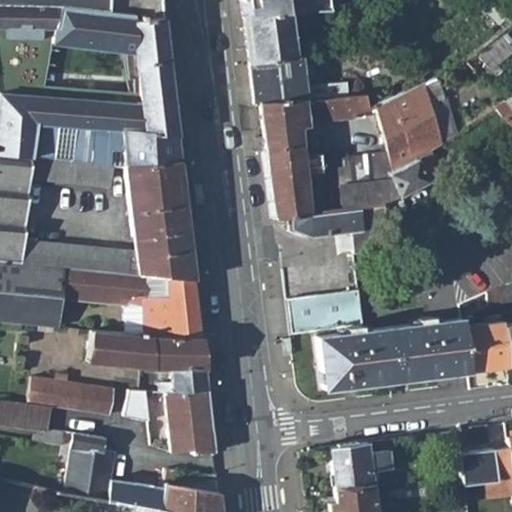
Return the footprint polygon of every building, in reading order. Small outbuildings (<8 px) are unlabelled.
[(0,0),(0,5),(51,7),(160,19),(157,0),(0,0)] [(238,0),(240,11),(285,5),(307,4),(306,0),(238,0)] [(288,26),(320,21),(319,4),(307,4),(285,5),(240,11),(246,63),(284,58),(292,57),(288,26)] [(29,125),(174,136),(160,19),(51,7),(0,5),(0,20),(34,22),(34,29),(42,29),(50,29),(49,36),(48,42),(131,53),(138,102),(22,93),(19,124),(29,125)] [(0,27),(34,29),(34,22),(0,20),(0,27)] [(0,36),(33,37),(34,29),(0,27),(0,36)] [(511,43),(504,34),(481,52),(493,67),(511,52),(511,43)] [(284,58),(286,71),(301,69),(299,56),(298,56),(292,57),(284,58)] [(252,103),(257,103),(329,97),(328,86),(303,88),(301,69),(286,71),(284,58),(246,63),(252,103)] [(499,71),(495,67),(490,71),(494,75),(499,71)] [(374,104),(384,150),(389,171),(428,149),(439,142),(427,95),(441,88),(434,75),(433,76),(401,93),(384,100),(374,104)] [(347,96),(346,84),(328,86),(329,97),(347,96)] [(22,93),(0,91),(0,153),(26,156),(29,125),(19,124),(22,93)] [(329,97),(257,103),(271,215),(292,213),(378,203),(398,196),(386,176),(322,182),(320,160),(319,153),(301,155),(298,127),(306,127),(305,121),(335,118),(334,116),(343,115),(344,117),(364,115),(364,108),(367,107),(364,94),(347,96),(329,97)] [(511,112),(503,118),(511,128),(511,112)] [(26,156),(108,161),(120,161),(177,165),(174,136),(29,125),(26,156)] [(399,195),(426,180),(441,172),(428,149),(389,171),(386,176),(398,196),(399,195)] [(320,160),(322,182),(386,176),(389,171),(384,150),(320,160)] [(21,234),(26,156),(0,153),(0,257),(19,259),(21,234)] [(131,248),(21,234),(19,259),(137,273),(169,279),(192,284),(177,165),(120,161),(131,248)] [(201,187),(193,188),(195,204),(199,204),(203,203),(201,187)] [(381,215),(406,209),(399,195),(398,196),(378,203),(381,215)] [(378,203),(292,213),(293,224),(308,229),(309,234),(348,231),(351,252),(386,248),(384,229),(381,215),(378,203)] [(0,319),(52,324),(56,295),(127,302),(128,332),(86,328),(81,360),(148,366),(167,366),(202,372),(192,284),(169,279),(137,273),(19,259),(0,257),(0,319)] [(486,309),(511,297),(511,278),(484,291),(486,309)] [(282,300),(287,334),(360,325),(355,290),(282,300)] [(459,324),(465,368),(465,369),(504,363),(499,323),(498,313),(487,314),(482,315),(483,322),(459,324)] [(312,336),(320,388),(465,368),(459,324),(458,316),(312,336)] [(511,362),(511,321),(499,323),(504,363),(511,362)] [(289,354),(287,337),(283,337),(279,338),(281,355),(289,354)] [(202,372),(167,366),(167,381),(157,381),(157,389),(158,389),(204,391),(202,372)] [(47,405),(106,413),(108,387),(79,383),(27,375),(24,401),(47,405)] [(141,389),(124,388),(120,414),(138,416),(144,415),(141,389)] [(189,452),(212,457),(204,391),(158,389),(165,442),(189,447),(189,452)] [(24,401),(0,398),(0,423),(44,429),(47,405),(24,401)] [(102,439),(71,430),(61,428),(58,444),(65,446),(59,476),(54,474),(53,479),(47,478),(45,488),(104,502),(107,477),(111,450),(100,449),(102,439)] [(327,447),(330,463),(328,463),(331,489),(368,484),(366,469),(375,467),(375,469),(387,468),(384,438),(327,447)] [(29,439),(28,449),(39,452),(41,441),(29,439)] [(505,446),(456,453),(460,484),(482,481),(484,495),(511,492),(509,477),(505,446)] [(142,511),(148,511),(218,511),(215,480),(195,470),(189,488),(169,482),(174,467),(163,466),(162,465),(154,483),(142,511)] [(104,502),(142,511),(154,483),(132,480),(132,481),(129,480),(107,477),(104,502)] [(371,511),(368,484),(331,489),(333,502),(325,502),(326,511),(371,511)] [(75,511),(3,494),(0,507),(0,511),(75,511)] [(462,494),(449,496),(450,510),(464,509),(462,494)]
